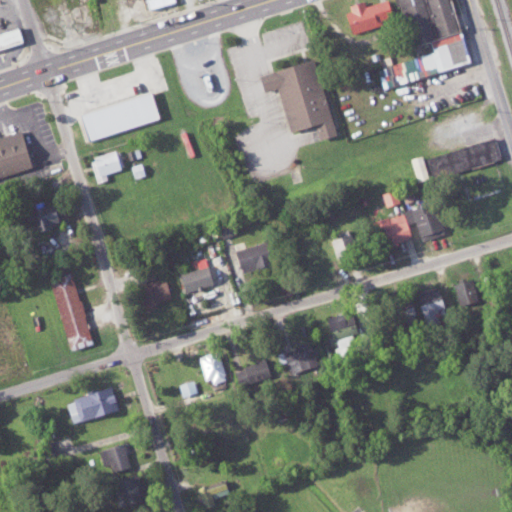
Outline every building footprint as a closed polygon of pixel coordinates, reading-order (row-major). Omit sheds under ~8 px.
[(349,33),(392,19),(386,0),(381,0),(364,6),(363,2),(341,9),(349,33)] [(467,64),(450,0),(396,0),(409,46),(429,41),(432,53),(384,65),(389,84),(467,64)] [(0,30),(0,46),(20,40),(15,26),(0,30)] [(288,131),(315,124),(319,138),(333,134),(314,59),(256,74),(261,91),(276,86),(288,131)] [(157,119),(149,92),(77,112),(85,139),(157,119)] [(0,135),(0,180),(39,169),(35,157),(29,159),(20,130),(0,135)] [(499,159),(494,137),(430,155),(435,172),(432,172),(433,177),(499,159)] [(105,172),(124,167),(119,148),(90,156),(97,182),(107,179),(105,172)] [(426,178),(418,155),(407,159),(415,181),(426,178)] [(55,225),(48,199),(21,205),(28,231),(55,225)] [(420,212),(418,205),(403,210),(406,223),(414,221),(420,239),(442,232),(435,208),(420,212)] [(373,221),(381,247),(410,238),(402,212),(373,221)] [(334,253),(351,250),(347,230),(330,233),(334,253)] [(233,250),(239,272),(269,263),(262,242),(233,250)] [(177,274),(185,295),(215,284),(208,263),(177,274)] [(156,278),(153,265),(135,269),(139,282),(156,278)] [(90,344),(72,272),(49,278),(66,350),(90,344)] [(165,278),(137,287),(143,307),(170,298),(165,278)] [(460,304),(478,300),(472,278),(454,283),(460,304)] [(434,323),(432,315),(445,311),(438,286),(414,292),(423,326),(434,323)] [(390,300),(394,324),(413,321),(410,297),(390,300)] [(325,319),(327,329),(350,325),(348,314),(325,319)] [(347,344),(356,342),(352,325),(329,330),(336,361),(350,357),(347,344)] [(285,361),(289,373),(318,364),(311,341),(276,352),(280,363),(285,361)] [(224,379),(218,351),(198,355),(204,383),(224,379)] [(247,385),(272,374),(264,357),(239,368),(247,385)] [(182,396),(197,392),(193,380),(178,384),(182,396)] [(71,423),(118,408),(110,386),(64,400),(71,423)] [(99,449),(105,473),(130,466),(124,443),(99,449)] [(114,477),(119,501),(142,497),(137,473),(114,477)] [(212,497),(227,492),(222,477),(196,485),(203,506),(214,502),(212,497)]
